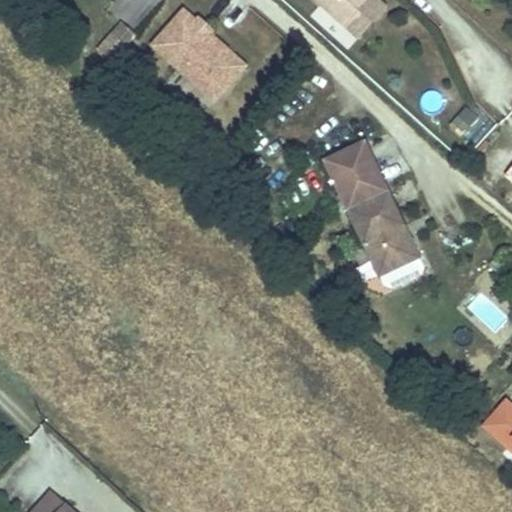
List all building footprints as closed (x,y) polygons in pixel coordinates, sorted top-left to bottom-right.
[(321,0),(351,27),(375,0),(321,0)] [(385,8),(376,0),(375,0),(351,27),(361,36),(385,8)] [(199,28),(186,17),(155,51),(205,97),(216,84),(227,95),(248,72),(212,40),(204,40),(200,36),(199,28)] [(216,35),(203,24),(199,28),(200,36),(204,40),(212,40),(216,35)] [(126,29),(101,56),(114,67),(138,40),(126,29)] [(216,84),(205,97),(216,107),(227,95),(216,84)] [(430,91),(427,108),(443,111),(447,94),(430,91)] [(476,105),(451,124),(465,142),(490,124),(476,105)] [(423,280),(407,245),(403,247),(400,240),(404,238),(364,149),(324,167),(380,288),(385,298),(392,300),(421,287),(423,280)] [(70,511),(53,496),(37,511),(70,511)]
